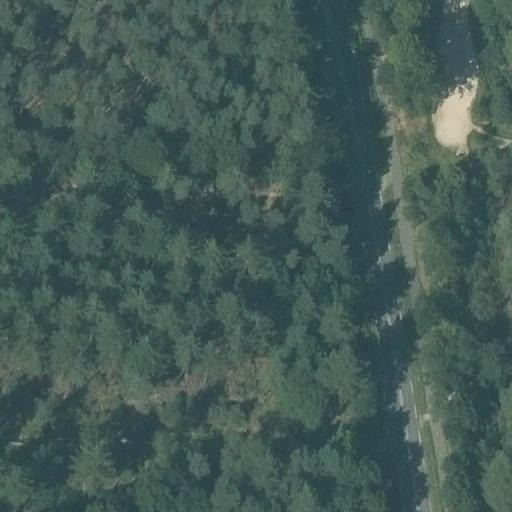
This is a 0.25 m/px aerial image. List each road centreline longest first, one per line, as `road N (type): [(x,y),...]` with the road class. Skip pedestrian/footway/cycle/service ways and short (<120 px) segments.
road 1 (primary): [(418,511),(364,184),(324,0)]
road 2 (track): [(408,447),(0,438)]
